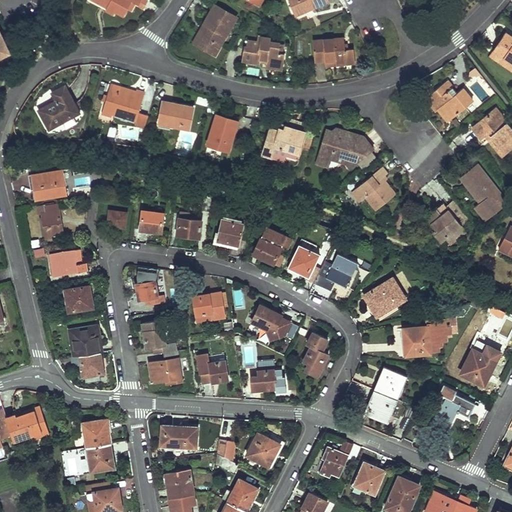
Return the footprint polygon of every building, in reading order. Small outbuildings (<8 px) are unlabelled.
[(101,0),(104,2),(105,0),(109,3),(107,7),(105,9),(113,14),(115,10),(124,15),(128,8),(132,1),(135,3),(139,5),(141,0),(101,0)] [(314,7),(330,0),(329,0),(288,0),(294,13),(312,4),(314,7)] [(198,44),(216,54),(237,16),(214,4),(204,22),(209,25),(198,44)] [(312,4),(294,13),(295,15),(314,7),(312,4)] [(204,22),(193,42),(198,44),(209,25),(204,22)] [(511,35),(505,31),(493,50),(511,62),(511,35)] [(244,46),(241,60),(260,63),(260,58),(266,59),(266,63),(282,65),(285,53),(282,53),(278,53),(280,43),(280,42),(270,40),(270,37),(260,35),(260,41),(247,40),(246,46),(244,46)] [(344,37),(313,40),(315,61),(325,60),(335,59),(335,62),(346,61),(346,63),(355,63),(354,49),(349,49),(345,50),(345,44),(344,37)] [(10,51),(7,44),(0,46),(0,49),(3,55),(10,51)] [(511,62),(493,50),(489,55),(511,71),(511,62)] [(474,68),(470,72),(469,78),(480,75),(474,68)] [(438,109),(448,121),(473,100),(463,88),(457,92),(453,96),(449,90),(453,87),(447,80),(431,93),(432,94),(441,106),(438,109)] [(110,83),(109,88),(134,95),(135,91),(110,83)] [(56,100),(38,109),(49,129),(80,112),(65,85),(52,92),(56,100)] [(453,87),(449,90),(453,96),(457,92),(453,87)] [(134,95),(109,88),(103,108),(112,111),(111,113),(136,121),(135,124),(144,127),(148,114),(139,112),(144,92),(136,89),(135,91),(134,95)] [(432,94),(426,99),(436,110),(438,109),(441,106),(432,94)] [(189,128),(193,106),(162,100),(159,119),(170,121),(169,126),(173,126),(174,125),(189,128)] [(511,147),(511,129),(496,109),(473,127),(481,137),(485,134),(490,130),(494,134),(491,136),(505,153),(511,147)] [(216,114),(207,143),(228,150),(233,136),(235,136),(236,132),(231,130),(234,120),(216,114)] [(231,130),(236,132),(239,121),(234,120),(231,130)] [(304,132),(285,126),(284,129),(279,128),(278,130),(270,128),(262,153),(284,160),(286,155),(296,159),(304,132)] [(326,128),(318,155),(331,159),(345,163),(349,167),(362,156),(370,149),(373,147),(364,136),(358,134),(354,136),(347,130),(341,129),(340,132),(334,130),(326,128)] [(490,130),(485,134),(502,155),(505,153),(491,136),(494,134),(490,130)] [(362,156),(368,164),(377,157),(370,149),(362,156)] [(328,166),(331,159),(318,155),(315,162),(328,166)] [(475,206),(486,220),(508,203),(477,164),(466,173),(474,182),(471,185),(483,200),(480,202),(475,206)] [(387,173),(383,166),(352,191),(360,201),(366,196),(376,209),(396,194),(385,180),(383,182),(380,178),(385,175),(387,173)] [(68,169),(32,174),(36,198),(65,194),(64,188),(71,188),(68,169)] [(149,175),(138,173),(136,194),(141,195),(143,181),(148,182),(149,175)] [(466,173),(460,177),(480,202),(483,200),(471,185),(474,182),(466,173)] [(212,197),(204,195),(202,211),(210,212),(212,197)] [(445,237),(450,243),(466,230),(462,225),(470,219),(454,199),(446,205),(449,209),(442,214),(436,207),(425,217),(436,230),(433,233),(440,241),(445,237)] [(443,202),(436,207),(442,214),(449,209),(443,202)] [(41,212),(45,237),(63,234),(59,203),(45,205),(46,212),(41,212)] [(126,212),(110,210),(109,224),(125,226),(126,212)] [(163,212),(142,210),(140,229),(160,231),(161,226),(162,214),(163,212)] [(202,220),(189,218),(190,212),(180,211),(179,217),(177,235),(199,238),(202,220)] [(169,215),(162,214),(161,226),(168,227),(169,215)] [(425,217),(422,219),(433,233),(436,230),(425,217)] [(243,223),(222,218),(217,241),(239,246),(243,223)] [(309,225),(302,222),(297,233),(304,235),(309,225)] [(511,226),(510,225),(499,248),(511,254),(511,226)] [(266,227),(253,255),(274,264),(280,267),(286,256),(279,253),(281,248),(288,251),(294,239),(266,227)] [(338,231),(331,229),(326,241),(333,244),(338,231)] [(319,253),(300,245),(288,270),(299,275),(300,272),(308,276),(307,279),(315,283),(326,260),(318,256),(319,253)] [(81,248),(75,249),(77,263),(84,263),(81,248)] [(75,249),(50,253),(54,275),(88,270),(87,262),(84,263),(77,263),(75,249)] [(346,288),(358,263),(337,253),(333,263),(326,260),(315,283),(330,290),(333,282),(346,288)] [(157,295),(154,280),(157,280),(158,268),(139,266),(138,276),(139,282),(136,283),(138,291),(140,291),(141,298),(150,297),(151,303),(164,301),(163,295),(157,295)] [(392,278),(363,296),(377,316),(405,299),(392,278)] [(90,285),(65,289),(68,311),(90,308),(88,295),(91,295),(90,285)] [(221,291),(193,295),(197,321),(225,317),(223,308),(221,291)] [(483,302),(474,296),(469,304),(478,309),(483,302)] [(281,316),(260,305),(252,321),(260,325),(267,329),(270,338),(285,333),(291,321),(281,316)] [(500,309),(490,305),(488,310),(497,315),(500,309)] [(427,326),(403,328),(404,339),(409,338),(410,352),(435,350),(450,329),(449,324),(456,323),(455,318),(436,320),(436,323),(427,323),(427,326)] [(163,328),(161,319),(143,322),(144,331),(145,339),(148,339),(149,347),(154,346),(155,353),(164,352),(178,350),(177,342),(165,343),(163,328)] [(292,339),(299,327),(294,324),(287,336),(292,339)] [(267,329),(260,325),(257,331),(264,335),(267,329)] [(100,352),(96,327),(72,330),(75,355),(79,355),(100,352)] [(323,351),(328,339),(314,332),(309,341),(313,343),(304,361),(309,364),(305,370),(318,376),(329,354),(323,351)] [(500,353),(477,342),(473,349),(468,358),(471,360),(462,375),(485,386),(497,361),(500,353)] [(165,359),(149,361),(153,382),(171,379),(171,381),(183,380),(178,350),(164,352),(165,359)] [(79,355),(82,376),(103,372),(100,352),(79,355)] [(229,379),(226,360),(211,362),(210,356),(202,357),(204,371),(205,370),(211,370),(212,379),(220,377),(221,381),(229,379)] [(397,399),(406,376),(383,366),(379,376),(381,377),(376,390),(397,399)] [(280,369),(258,371),(258,377),(251,378),(252,390),(277,388),(277,393),(285,392),(283,380),(281,380),(280,369)] [(475,405),(455,394),(456,392),(443,385),(439,394),(445,398),(442,403),(441,403),(430,425),(446,433),(457,411),(469,417),(475,405)] [(386,423),(397,399),(376,390),(374,389),(369,399),(372,400),(366,414),(386,423)] [(372,400),(369,399),(363,413),(366,414),(372,400)] [(419,408),(409,404),(404,415),(413,418),(419,408)] [(39,408),(16,415),(16,418),(33,413),(39,433),(30,436),(31,440),(48,434),(39,408)] [(16,415),(6,418),(8,422),(11,433),(13,440),(14,441),(30,436),(39,433),(33,413),(16,418),(16,415)] [(105,418),(83,422),(87,447),(111,443),(109,432),(107,432),(105,418)] [(0,425),(0,437),(11,433),(8,422),(0,425)] [(197,427),(162,424),(161,444),(196,447),(197,427)] [(280,444),(258,432),(247,454),(269,466),(280,444)] [(228,440),(220,439),(217,452),(225,457),(228,440)] [(14,441),(13,440),(10,441),(11,445),(10,446),(11,452),(7,453),(9,459),(18,456),(16,450),(14,441)] [(238,442),(228,440),(225,457),(234,462),(238,442)] [(111,443),(87,447),(90,472),(113,468),(111,454),(113,454),(111,443)] [(339,477),(349,455),(328,445),(324,454),(328,456),(321,472),(331,477),(333,474),(339,477)] [(225,457),(217,452),(216,462),(233,471),(237,463),(234,462),(225,457)] [(375,493),(385,470),(364,461),(355,484),(360,486),(359,489),(366,492),(367,490),(375,493)] [(193,493),(190,468),(165,472),(169,497),(193,493)] [(250,503),(258,488),(241,479),(233,493),(227,490),(223,498),(228,500),(249,511),(253,504),(250,503)] [(397,479),(386,507),(398,511),(407,511),(420,485),(410,480),(409,483),(397,479)] [(90,484),(91,491),(94,491),(96,511),(103,511),(119,510),(117,497),(120,496),(119,487),(111,488),(110,481),(90,484)] [(346,485),(339,482),(334,494),(340,498),(346,485)] [(261,490),(258,488),(250,503),(253,504),(261,490)] [(96,511),(94,491),(91,491),(87,492),(89,511),(96,511)] [(475,511),(477,509),(459,501),(457,500),(456,502),(444,498),(444,495),(434,491),(426,511),(427,511),(475,511)] [(322,511),(328,501),(311,492),(304,507),(301,511),(322,511)] [(193,493),(169,497),(171,511),(191,511),(190,503),(194,502),(193,493)] [(459,501),(460,497),(455,494),(444,495),(444,498),(456,502),(457,500),(459,501)] [(248,511),(249,511),(228,500),(221,511),(248,511)]
